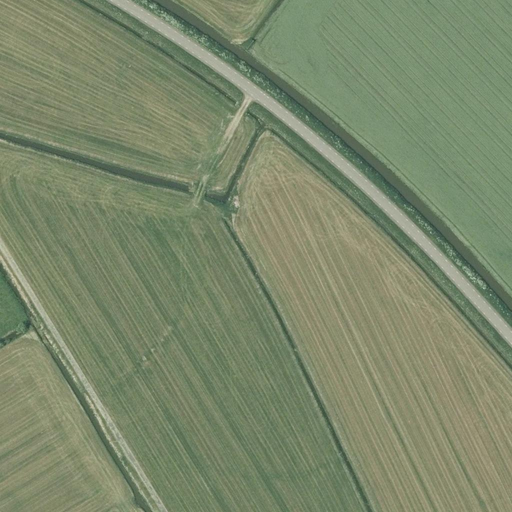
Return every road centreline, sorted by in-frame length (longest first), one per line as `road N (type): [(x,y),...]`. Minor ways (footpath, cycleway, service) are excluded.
road 1 (tertiary): [(511,340),(310,137),(114,0)]
road 2 (track): [(0,242),(161,511)]
road 3 (track): [(250,90),(195,199)]
